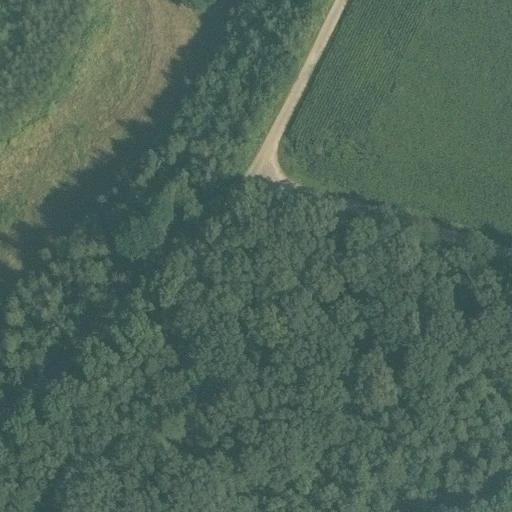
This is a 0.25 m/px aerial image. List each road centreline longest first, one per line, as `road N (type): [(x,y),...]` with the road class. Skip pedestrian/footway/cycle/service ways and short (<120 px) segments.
road 1 (unclassified): [(0,422),(165,275),(253,180),(340,0)]
road 2 (track): [(511,253),(253,180)]
